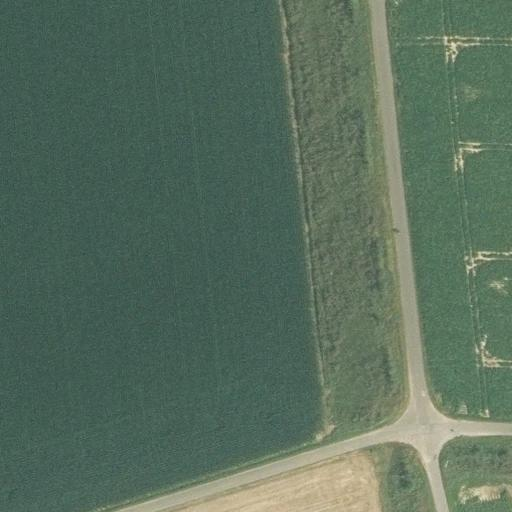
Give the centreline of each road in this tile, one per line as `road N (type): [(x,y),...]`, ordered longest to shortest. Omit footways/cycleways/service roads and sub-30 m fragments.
road 1 (track): [(425,428),(375,0)]
road 2 (track): [(425,428),(154,511)]
